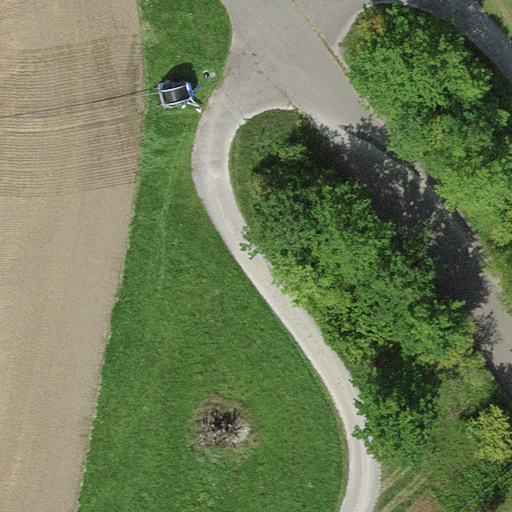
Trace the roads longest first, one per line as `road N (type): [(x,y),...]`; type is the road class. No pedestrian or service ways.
road 1 (track): [(367,511),(375,465),(357,397),(213,188),(212,157),(226,122),(278,52),(345,0)]
road 2 (unclassified): [(511,351),(243,0)]
